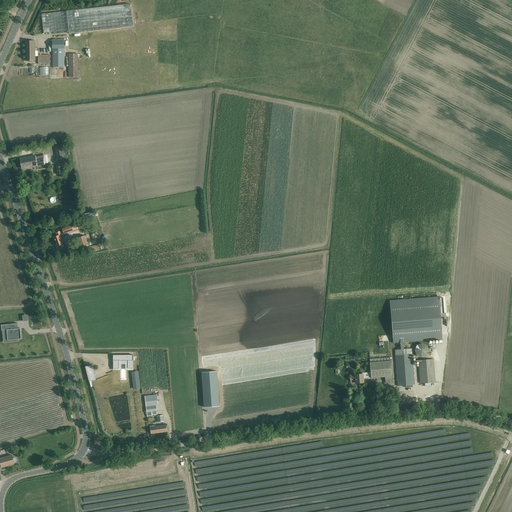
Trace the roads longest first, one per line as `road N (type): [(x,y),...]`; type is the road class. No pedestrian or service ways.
road 1 (unclassified): [(511,422),(438,408),(141,451),(84,449)]
road 2 (tertiary): [(84,449),(61,337),(0,158)]
